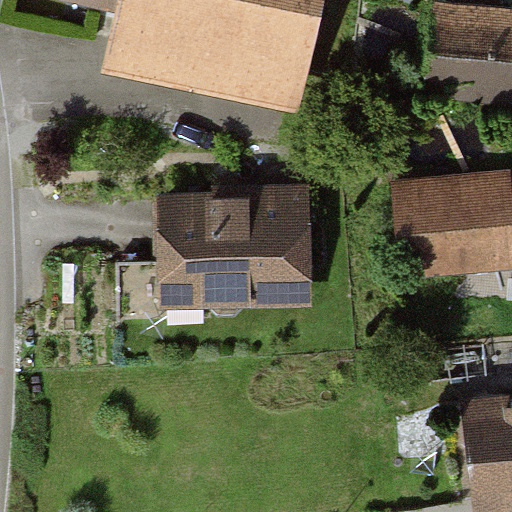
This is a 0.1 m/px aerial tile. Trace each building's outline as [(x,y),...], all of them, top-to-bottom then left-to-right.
[(312,0),(122,0),(116,30),(297,68),(312,0)] [(511,9),(437,1),(427,86),(511,95),(511,9)] [(511,178),(404,191),(413,274),(511,262),(511,178)] [(158,198),(157,288),(315,289),(316,198),(158,198)] [(511,399),(467,406),(479,498),(511,493),(511,399)]
